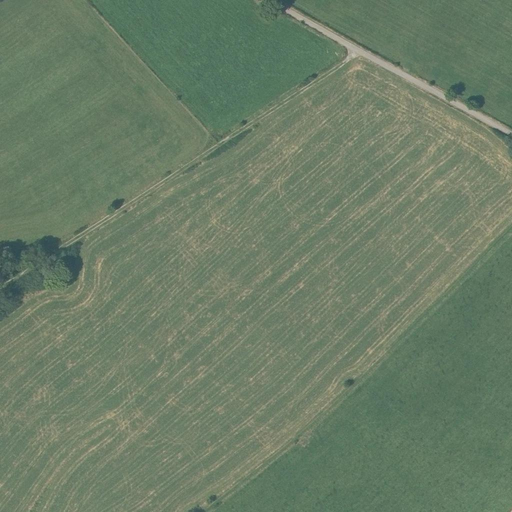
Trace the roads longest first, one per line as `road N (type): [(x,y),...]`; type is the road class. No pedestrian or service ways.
road 1 (track): [(360,52),(0,286)]
road 2 (track): [(511,226),(329,407),(201,511)]
road 3 (track): [(360,52),(511,136)]
